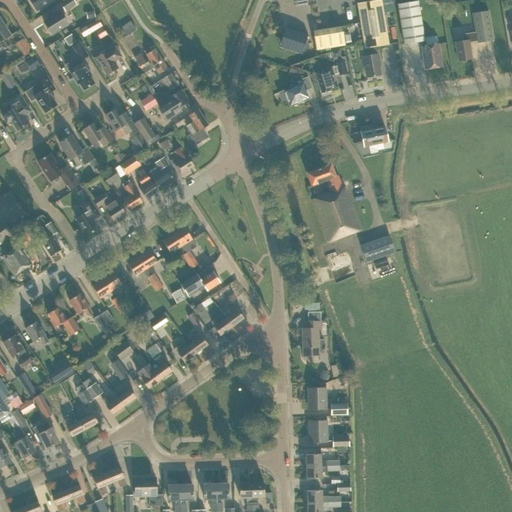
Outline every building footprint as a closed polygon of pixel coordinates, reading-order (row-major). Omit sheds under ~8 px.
[(29,0),(37,12),(54,0),(29,0)] [(74,0),(65,0),(61,3),(66,12),(77,5),(74,0)] [(365,67),(366,77),(381,75),(379,63),(380,63),(378,54),(376,55),(374,47),(388,45),(380,0),(379,0),(357,4),(360,23),(364,49),(366,49),(367,56),(362,57),(364,67),(365,67)] [(418,1),(397,4),(404,45),(421,42),(422,47),(425,69),(442,67),(438,44),(426,46),(425,40),(418,1)] [(463,41),(455,43),(459,61),(472,59),(469,42),(477,41),(477,43),(493,40),(488,11),(472,14),(476,33),(462,35),(463,41)] [(44,23),(52,35),(68,25),(60,12),(44,23)] [(0,51),(6,48),(2,41),(10,36),(0,19),(0,51)] [(79,30),(84,37),(99,29),(94,21),(79,30)] [(120,28),(126,37),(136,30),(130,21),(120,28)] [(285,28),(280,44),(302,51),(307,35),(285,28)] [(326,50),(345,46),(342,28),(322,31),(326,50)] [(67,37),(72,45),(76,42),(72,35),(67,37)] [(27,44),(24,38),(16,43),(19,49),(27,44)] [(82,63),(81,61),(88,56),(79,43),(72,47),(79,57),(66,65),(78,84),(79,83),(84,90),(94,83),(90,76),(91,75),(83,63),(82,63)] [(107,51),(96,58),(107,75),(118,68),(114,62),(121,57),(115,47),(107,52),(107,51)] [(145,74),(154,68),(158,74),(167,69),(155,49),(152,51),(150,47),(144,51),(148,58),(145,61),(140,53),(135,57),(145,74)] [(334,60),(341,58),(339,50),(331,52),(334,60)] [(40,65),(34,56),(26,62),(31,71),(40,65)] [(347,74),(345,62),(337,64),(340,76),(347,74)] [(331,68),(323,71),(323,70),(315,72),(321,93),(330,91),(338,88),(331,68)] [(7,72),(0,76),(4,82),(11,78),(7,72)] [(161,87),(165,85),(169,91),(178,86),(170,74),(158,82),(161,87)] [(38,82),(43,90),(40,92),(36,86),(26,92),(31,100),(35,98),(45,113),(57,105),(49,93),(55,89),(47,76),(38,82)] [(287,98),(289,104),(292,105),(309,98),(306,91),(312,88),(308,77),(301,80),(302,83),(284,91),(279,93),(282,101),(287,98)] [(159,109),(167,121),(182,111),(180,108),(189,101),(181,89),(168,98),(170,101),(159,109)] [(161,90),(153,95),(158,105),(167,99),(161,90)] [(11,121),(17,131),(29,123),(24,115),(31,111),(20,94),(8,102),(13,109),(2,116),(7,124),(11,121)] [(151,95),(140,102),(146,111),(157,105),(151,95)] [(115,131),(122,127),(126,134),(136,128),(125,112),(120,115),(116,109),(105,116),(115,131)] [(187,126),(192,135),(199,131),(208,125),(198,110),(189,116),(193,122),(187,126)] [(177,124),(181,129),(192,121),(189,116),(177,124)] [(134,124),(146,142),(155,136),(143,118),(134,124)] [(99,140),(103,146),(112,140),(103,127),(98,130),(94,123),(83,130),(92,145),(99,140)] [(385,127),(361,132),(364,147),(388,142),(385,127)] [(193,147),(205,139),(199,131),(192,135),(187,138),(193,147)] [(146,145),(139,134),(131,140),(138,150),(146,145)] [(78,155),(84,165),(94,159),(86,147),(81,151),(71,135),(59,143),(70,160),(78,155)] [(163,151),(170,147),(166,140),(159,144),(163,151)] [(173,164),(181,176),(188,171),(187,170),(194,166),(181,147),(175,151),(180,159),(173,164)] [(117,163),(123,159),(119,153),(113,157),(117,163)] [(78,186),(66,166),(61,170),(50,154),(37,162),(50,182),(60,176),(70,191),(78,186)] [(120,165),(126,175),(141,166),(134,155),(120,165)] [(169,164),(164,157),(155,163),(160,170),(169,164)] [(331,164),(306,173),(311,186),(326,181),(330,192),(311,199),(327,243),(361,230),(344,186),(341,187),(337,176),(336,176),(331,164)] [(166,169),(160,172),(159,173),(155,167),(148,172),(160,190),(174,181),(168,172),(166,169)] [(115,169),(114,168),(102,176),(108,186),(120,178),(115,169)] [(137,179),(142,186),(138,188),(146,199),(158,191),(146,173),(140,177),(137,179)] [(142,202),(130,183),(123,187),(129,195),(122,199),(129,210),(142,202)] [(88,196),(84,189),(77,193),(82,200),(88,196)] [(9,192),(0,198),(0,199),(7,210),(17,203),(9,192)] [(93,201),(98,208),(108,201),(103,194),(93,201)] [(76,219),(87,236),(98,228),(93,220),(100,215),(90,199),(77,207),(82,215),(76,219)] [(108,212),(114,221),(125,213),(116,200),(106,206),(110,211),(108,212)] [(10,224),(6,226),(4,223),(0,225),(0,243),(0,244),(26,225),(21,218),(11,225),(10,224)] [(52,236),(58,232),(51,222),(45,226),(40,229),(43,234),(42,234),(46,240),(42,242),(51,257),(61,250),(52,236)] [(181,247),(186,254),(189,251),(196,247),(192,240),(184,227),(173,234),(181,247)] [(186,254),(181,247),(173,234),(163,241),(171,253),(177,250),(181,256),(183,255),(186,254)] [(361,246),(366,262),(395,252),(389,236),(361,246)] [(2,257),(14,275),(31,264),(26,257),(32,253),(27,245),(21,249),(19,246),(2,257)] [(149,250),(138,257),(146,269),(150,276),(154,274),(155,273),(151,266),(157,262),(149,250)] [(189,251),(186,254),(183,255),(187,262),(194,258),(189,251)] [(150,276),(146,269),(138,257),(127,264),(135,276),(143,271),(147,278),(150,276)] [(194,258),(187,262),(191,269),(198,265),(194,258)] [(114,272),(103,279),(110,292),(121,285),(114,272)] [(220,283),(213,272),(201,280),(197,274),(181,285),(185,291),(186,291),(188,295),(197,290),(198,292),(205,287),(207,291),(220,283)] [(154,274),(150,276),(147,278),(151,284),(158,280),(154,274)] [(110,292),(103,279),(92,286),(100,299),(107,294),(109,298),(113,295),(110,292)] [(158,280),(151,284),(156,291),(162,287),(158,280)] [(223,297),(228,293),(225,289),(220,293),(223,297)] [(178,303),(186,299),(184,293),(175,298),(178,303)] [(242,311),(250,304),(242,293),(233,299),(242,311)] [(80,294),(69,301),(77,314),(84,310),(88,316),(92,313),(80,294)] [(112,300),(116,307),(123,303),(118,296),(112,300)] [(123,303),(116,307),(120,314),(127,310),(123,303)] [(197,313),(204,308),(201,303),(194,308),(197,313)] [(320,310),(320,303),(305,303),(305,311),(320,310)] [(232,314),(226,319),(232,327),(243,318),(237,310),(237,311),(233,306),(229,309),(232,314)] [(58,308),(48,314),(51,320),(50,320),(55,327),(62,323),(70,336),(79,330),(72,317),(67,320),(62,313),(61,313),(58,308)] [(150,309),(142,314),(147,321),(155,316),(150,309)] [(113,319),(107,310),(101,314),(107,323),(113,319)] [(321,312),(308,312),(308,320),(321,320),(321,312)] [(200,323),(193,313),(187,316),(195,327),(200,323)] [(108,327),(100,314),(94,318),(102,331),(108,327)] [(155,330),(168,321),(164,315),(150,324),(155,330)] [(232,327),(226,319),(219,323),(216,319),(211,322),(215,327),(214,327),(220,335),(232,327)] [(36,321),(25,328),(34,342),(40,338),(44,345),(49,342),(44,335),(45,335),(36,321)] [(305,329),(302,329),(303,356),(319,356),(319,350),(323,350),(325,348),(325,341),(323,340),(319,340),(318,329),(321,329),(321,322),(304,322),(305,329)] [(144,338),(152,332),(147,324),(139,330),(144,338)] [(196,340),(190,345),(196,353),(207,345),(201,337),(200,337),(197,332),(193,335),(196,340)] [(17,354),(21,360),(18,363),(21,368),(31,362),(28,356),(14,335),(2,343),(12,357),(17,354)] [(172,343),(166,335),(160,339),(166,347),(172,343)] [(114,350),(120,359),(132,351),(125,342),(114,350)] [(160,356),(161,357),(166,353),(158,342),(153,346),(160,356)] [(196,353),(190,345),(183,350),(180,345),(175,348),(178,353),(184,362),(196,353)] [(160,356),(153,346),(147,350),(154,360),(160,356)] [(160,367),(154,371),(160,380),(172,371),(165,363),(161,357),(155,361),(160,367)] [(128,375),(117,360),(110,365),(120,380),(128,375)] [(87,371),(93,367),(89,361),(83,366),(87,371)] [(69,364),(49,374),(53,382),(73,372),(69,364)] [(160,380),(154,371),(148,364),(137,373),(148,388),(160,380)] [(325,380),(328,373),(322,370),(319,378),(325,380)] [(16,377),(28,397),(36,393),(24,373),(16,377)] [(87,389),(93,385),(89,379),(82,383),(87,389)] [(0,394),(2,398),(9,394),(0,380),(0,394)] [(103,392),(96,383),(93,385),(87,389),(86,389),(93,399),(103,392)] [(124,393),(118,398),(124,406),(136,398),(124,383),(119,387),(124,393)] [(253,400),(244,387),(230,398),(227,394),(210,406),(213,410),(197,421),(206,434),(228,418),(235,429),(240,425),(233,415),(231,416),(253,400)] [(308,388),(308,410),(326,409),(326,388),(308,388)] [(92,400),(85,389),(78,394),(85,404),(92,400)] [(35,398),(45,418),(51,415),(52,415),(41,395),(35,398)] [(12,410),(22,404),(17,396),(9,402),(10,403),(9,404),(12,410)] [(113,415),(124,406),(118,398),(112,402),(107,396),(102,400),(106,406),(113,415)] [(34,405),(31,400),(26,403),(29,408),(34,405)] [(331,404),(331,415),(347,415),(347,403),(331,404)] [(86,417),(80,421),(85,430),(97,423),(92,414),(89,407),(82,410),(86,417)] [(11,412),(21,428),(26,424),(17,409),(11,412)] [(0,420),(2,424),(10,418),(7,414),(0,418),(0,420)] [(72,437),(85,430),(80,421),(73,424),(70,417),(64,420),(67,427),(72,437)] [(309,421),(309,443),(327,442),(327,421),(309,421)] [(59,442),(51,428),(50,429),(46,422),(33,429),(40,442),(43,440),(47,449),(59,442)] [(0,467),(11,462),(0,442),(0,438),(3,437),(0,430),(0,467)] [(14,444),(23,458),(35,451),(27,436),(14,444)] [(333,437),(333,447),(349,446),(349,436),(333,437)] [(306,455),(306,467),(339,466),(339,461),(321,461),(321,454),(306,455)] [(339,470),(339,466),(306,467),(306,479),(321,478),(321,471),(339,470)] [(120,468),(106,473),(110,483),(118,480),(120,487),(126,485),(124,477),(120,468)] [(104,486),(110,483),(106,473),(93,479),(97,488),(98,488),(101,495),(107,492),(104,486)] [(156,478),(135,478),(135,497),(149,496),(149,506),(163,506),(163,495),(157,495),(156,478)] [(247,511),(253,511),(252,503),(252,498),(252,483),(240,483),(240,498),(247,498),(247,511)] [(252,483),(252,498),(253,511),(258,511),(258,497),(264,497),(264,483),(252,483)] [(337,484),(337,491),(351,491),(350,483),(337,484)] [(211,511),(214,511),(217,511),(216,484),(204,484),(204,499),(211,499),(211,511)] [(216,484),(217,511),(222,511),(222,498),(229,498),(228,484),(216,484)] [(78,485),(65,490),(69,500),(76,497),(79,504),(85,502),(78,485)] [(175,511),(180,511),(180,485),(168,485),(169,500),(175,500),(175,511)] [(192,485),(180,485),(180,511),(186,511),(186,499),(193,499),(192,485)] [(63,503),(69,500),(65,490),(52,495),(56,505),(57,505),(59,511),(66,510),(63,503)] [(307,491),(307,503),(340,502),(340,497),(322,498),(322,490),(307,491)] [(108,511),(103,499),(94,502),(98,511),(108,511)] [(37,502),(24,507),(25,511),(41,511),(37,502)] [(86,505),(88,511),(97,511),(94,502),(86,505)] [(340,507),(340,502),(307,503),(307,511),(322,511),(322,507),(340,507)]
